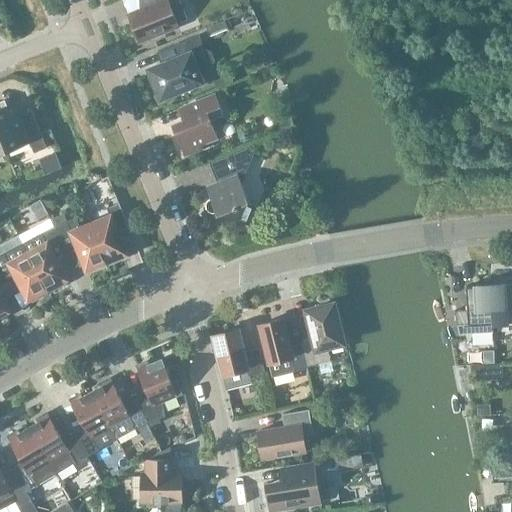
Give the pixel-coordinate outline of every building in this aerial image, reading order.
[(140,0),(144,8),(127,14),(139,43),(178,27),(177,24),(186,19),(178,0),(140,0)] [(206,28),(208,36),(227,29),(224,21),(205,28),(206,28)] [(202,50),(202,44),(198,35),(155,52),(161,66),(150,70),(161,97),(200,81),(196,72),(200,72),(209,68),(212,65),(214,59),(211,52),(208,50),(202,50)] [(215,94),(178,109),(183,120),(172,125),(184,156),(203,148),(201,144),(217,138),(210,120),(223,115),(215,94)] [(0,104),(0,137),(5,151),(29,142),(33,153),(46,148),(31,111),(20,115),(15,104),(2,109),(0,104)] [(248,202),(241,183),(253,155),(249,146),(208,162),(216,182),(211,184),(208,193),(210,198),(206,201),(205,204),(206,208),(208,211),(211,213),(216,212),(216,215),(220,213),(248,225),(256,206),(248,202)] [(128,227),(118,204),(106,208),(109,217),(90,224),(106,265),(123,258),(122,255),(125,253),(117,232),(128,227)] [(50,219),(53,226),(66,252),(77,248),(85,269),(89,268),(90,271),(106,265),(90,224),(79,228),(75,217),(66,221),(63,213),(50,219)] [(64,284),(62,281),(65,279),(55,258),(66,252),(53,226),(22,243),(27,253),(48,292),(64,284)] [(48,292),(27,253),(22,243),(0,254),(0,275),(5,284),(16,278),(27,299),(30,297),(32,300),(48,292)] [(511,283),(489,285),(491,323),(511,322),(511,283)] [(477,324),(491,323),(489,285),(465,286),(467,310),(454,310),(459,334),(478,333),(477,324)] [(300,342),(301,344),(306,366),(330,360),(326,347),(342,343),(332,304),(306,311),(313,339),(300,342)] [(259,325),(268,363),(272,377),(307,368),(306,366),(301,344),(289,347),(282,319),(259,325)] [(249,375),(264,372),(258,348),(243,352),(238,330),(212,336),(225,390),(251,383),(249,375)] [(452,356),(464,352),(460,338),(448,342),(452,356)] [(164,417),(162,402),(180,394),(175,380),(170,382),(161,359),(147,364),(145,361),(136,365),(148,396),(136,401),(147,424),(148,427),(159,422),(158,419),(164,417)] [(502,364),(478,365),(478,378),(503,377),(502,364)] [(136,430),(147,424),(136,401),(124,407),(109,378),(89,389),(110,427),(129,417),(136,430)] [(85,428),(74,434),(86,456),(97,450),(116,439),(110,427),(89,389),(69,399),(85,428)] [(308,410),(281,414),(283,427),(257,431),(261,459),(305,452),(302,436),(312,434),(308,410)] [(88,460),(86,456),(74,434),(62,441),(45,413),(26,425),(49,462),(56,474),(75,462),(77,466),(88,460)] [(56,474),(49,462),(26,425),(7,436),(24,464),(14,470),(26,492),(37,486),(37,485),(56,474)] [(170,459),(144,459),(144,473),(140,473),(141,503),(181,503),(181,481),(176,481),(176,473),(170,473),(170,459)] [(326,481),(323,467),(313,468),(312,463),(281,468),(283,480),(265,483),(270,511),(319,503),(317,489),(326,481)] [(27,496),(26,492),(14,470),(3,476),(0,470),(0,505),(8,501),(13,498),(15,502),(27,496)] [(72,511),(67,502),(50,511),(72,511)]
